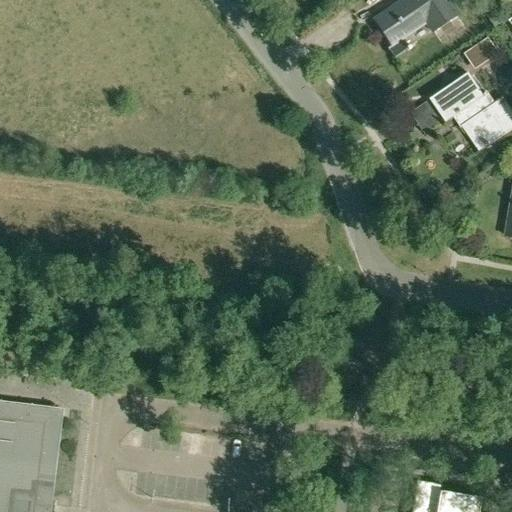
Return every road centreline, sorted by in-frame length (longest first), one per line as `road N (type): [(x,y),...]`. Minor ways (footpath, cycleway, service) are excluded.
road 1 (residential): [(511,305),(387,282),(377,272),(322,128),(223,0)]
road 2 (unclassified): [(511,458),(353,436)]
